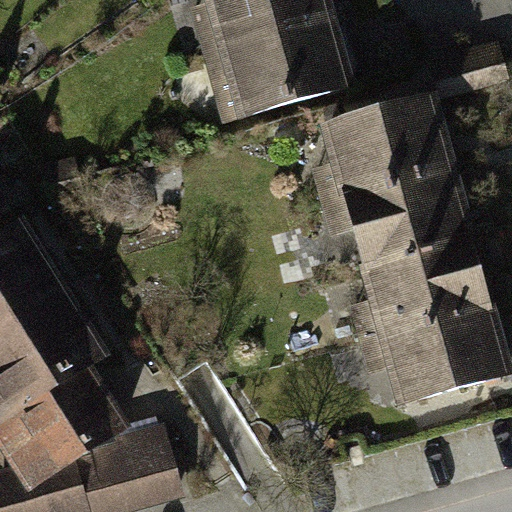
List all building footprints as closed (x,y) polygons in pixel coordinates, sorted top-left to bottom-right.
[(209,52),(229,46),(329,19),(323,0),(216,0),(227,39),(207,44),(209,52)] [(348,88),(329,19),(229,46),(248,115),(348,88)] [(502,50),(434,68),(442,97),(510,78),(502,50)] [(324,194),(327,202),(450,169),(431,100),(391,111),(388,102),(349,113),(352,122),(332,127),(348,187),(324,194)] [(354,205),(370,265),(469,237),(450,169),(327,202),(329,212),(354,205)] [(24,231),(0,246),(0,329),(62,290),(24,231)] [(488,306),(469,237),(370,265),(387,325),(362,331),(365,340),(488,306)] [(62,290),(0,329),(0,399),(7,410),(82,362),(100,350),(62,290)] [(507,375),(488,306),(365,340),(367,349),(392,343),(408,402),(507,375)] [(125,426),(82,362),(7,410),(0,415),(0,435),(23,474),(9,477),(19,511),(104,511),(117,508),(101,454),(121,448),(117,430),(125,426)] [(121,448),(101,454),(117,508),(177,491),(162,437),(121,448)] [(0,511),(19,511),(9,477),(0,480),(0,511)]
